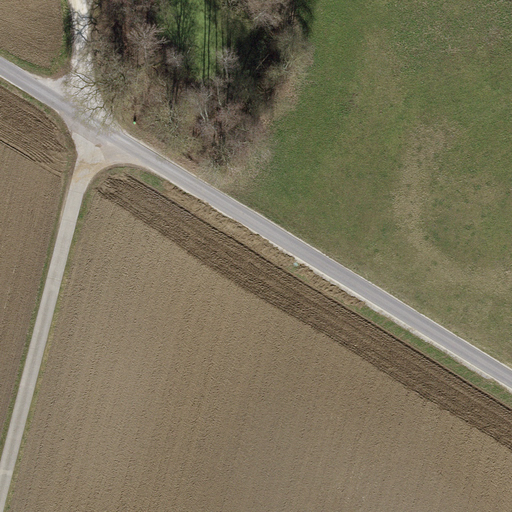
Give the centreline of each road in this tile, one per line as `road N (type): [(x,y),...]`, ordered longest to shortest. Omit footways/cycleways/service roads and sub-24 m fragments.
road 1 (track): [(511,379),(99,122)]
road 2 (track): [(99,122),(2,511)]
road 3 (track): [(84,0),(99,122)]
